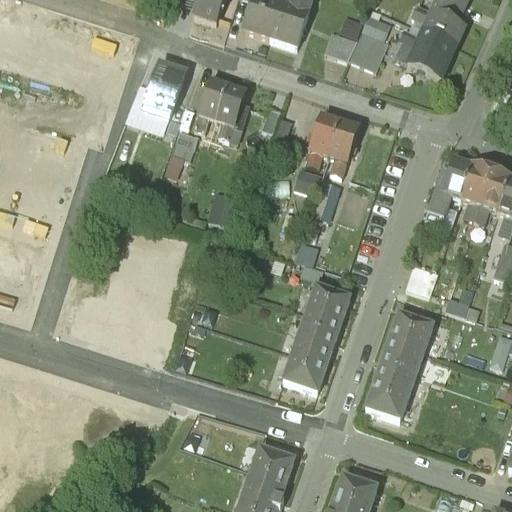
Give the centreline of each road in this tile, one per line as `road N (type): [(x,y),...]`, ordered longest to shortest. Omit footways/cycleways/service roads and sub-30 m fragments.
road 1 (residential): [(28,351),(133,22)]
road 2 (residential): [(433,129),(331,437)]
road 3 (residential): [(331,437),(28,351)]
road 4 (residential): [(164,35),(433,129)]
road 5 (residential): [(331,437),(511,498)]
road 6 (residential): [(447,134),(507,0)]
